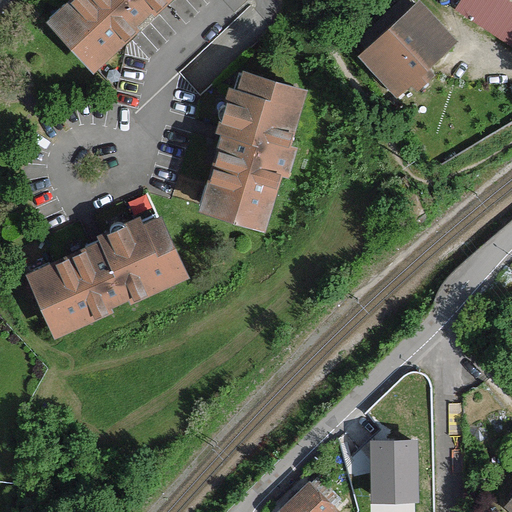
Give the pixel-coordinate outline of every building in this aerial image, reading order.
[(78,0),(70,9),(72,12),(58,27),(91,62),(97,56),(106,64),(141,29),(137,25),(154,8),(157,12),(169,0),(78,0)] [(511,3),(506,0),(463,0),(460,5),(511,39),(511,3)] [(378,62),(397,83),(408,73),(447,39),(449,36),(421,4),(371,49),(380,60),(378,62)] [(408,73),(416,82),(431,69),(427,64),(450,43),(447,39),(408,73)] [(251,79),(245,97),(235,94),(223,132),(230,135),(226,150),(222,148),(209,189),(213,191),(207,211),(254,226),(256,218),(266,222),(281,174),(275,172),(283,149),(287,150),(301,108),(292,105),(296,94),(251,79)] [(161,223),(143,231),(137,222),(101,240),(104,247),(89,254),(87,248),(49,266),(51,271),(32,280),(51,324),(61,320),(65,330),(108,309),(105,303),(131,290),(134,298),(172,280),(168,272),(181,266),(161,223)] [(421,430),(376,431),(378,493),(423,492),(421,430)] [(313,478),(279,511),(327,511),(331,509),(321,499),(328,492),(313,478)]
